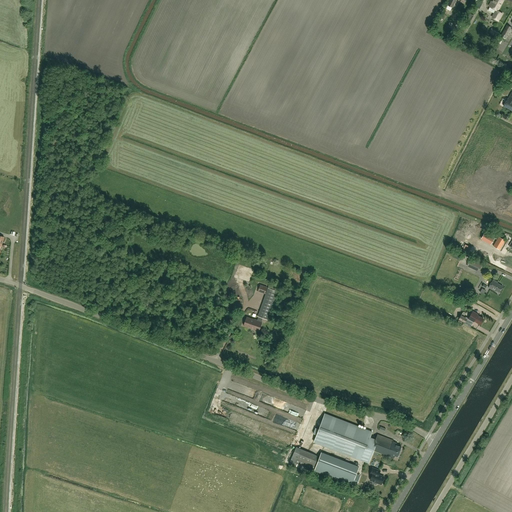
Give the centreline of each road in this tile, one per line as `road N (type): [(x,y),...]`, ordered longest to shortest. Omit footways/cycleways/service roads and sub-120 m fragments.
road 1 (unclassified): [(435,442),(0,277)]
road 2 (unclassified): [(432,511),(511,379)]
road 3 (tertiary): [(435,442),(511,313)]
